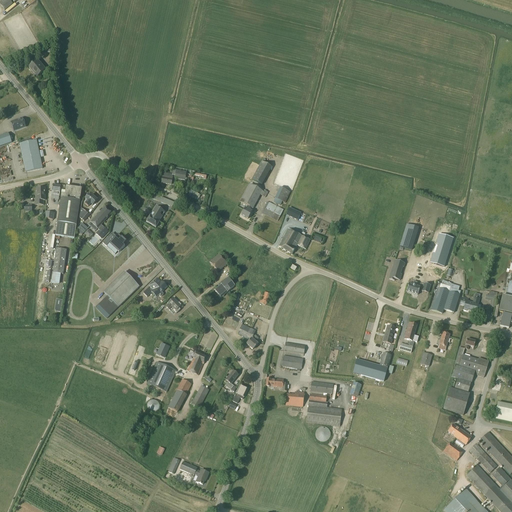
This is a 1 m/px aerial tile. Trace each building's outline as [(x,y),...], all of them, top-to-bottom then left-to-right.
[(1,0),(0,1),(0,5),(5,11),(12,5),(8,0),(1,0)] [(34,74),(37,77),(44,71),(36,61),(29,66),(35,73),(34,74)] [(22,119),(11,123),(14,131),(25,127),(22,119)] [(8,133),(0,136),(0,146),(12,143),(8,133)] [(19,144),(25,172),(42,168),(40,157),(42,156),(42,152),(39,153),(37,141),(19,144)] [(251,180),(262,185),(271,167),(261,162),(251,180)] [(161,183),(171,184),(173,175),(175,175),(174,179),(185,180),(186,172),(173,170),(172,174),(165,173),(164,176),(162,176),(161,183)] [(245,217),(248,219),(252,212),(250,211),(252,209),(253,209),(260,195),(265,198),(268,193),(250,183),(250,185),(249,184),(239,202),(248,206),(246,209),(245,208),(241,215),(242,215),(242,216),(244,217),(245,217)] [(51,199),(58,200),(59,197),(60,186),(53,185),(51,196),(52,196),(51,199)] [(55,236),(74,239),(79,205),(81,205),(82,202),(79,201),(81,189),(62,186),(55,236)] [(276,204),(283,207),(285,203),(290,192),(280,187),(273,203),(276,205),(276,204)] [(35,195),(35,205),(43,205),(43,200),(44,200),(44,188),(36,188),(37,195),(35,195)] [(192,191),(190,196),(197,200),(199,195),(192,191)] [(85,204),(88,207),(91,204),(93,205),(97,200),(91,195),(91,196),(88,193),(84,198),(88,201),(85,204)] [(151,198),(163,203),(164,199),(152,195),(151,198)] [(262,213),(278,221),(283,210),(267,202),(262,213)] [(111,214),(105,207),(91,222),(99,230),(96,234),(101,239),(107,231),(101,225),(111,214)] [(146,222),(156,228),(159,222),(159,221),(164,212),(155,207),(150,216),(146,222)] [(79,217),(84,222),(90,215),(81,208),(79,217)] [(298,220),(301,213),(289,208),(286,214),(298,220)] [(44,219),(53,220),(54,214),(45,212),(44,219)] [(88,229),(83,224),(78,229),(84,233),(88,229)] [(419,228),(407,224),(400,246),(412,250),(419,228)] [(278,247),(292,254),(297,245),(305,249),(310,240),(288,229),(278,247)] [(124,246),(127,242),(119,235),(115,238),(112,235),(103,244),(107,248),(110,245),(119,254),(125,247),(124,246)] [(433,253),(430,263),(444,268),(453,239),(439,235),(436,244),(438,245),(435,254),(433,253)] [(51,284),(59,285),(60,274),(63,274),(66,250),(56,249),(53,273),(52,273),(51,284)] [(210,262),(218,272),(227,264),(219,255),(210,262)] [(405,264),(395,261),(389,280),(394,281),(395,280),(399,281),(401,275),(400,275),(402,267),(403,268),(405,264)] [(98,305),(109,316),(139,287),(124,272),(104,292),(107,296),(98,305)] [(214,290),(221,298),(235,286),(228,278),(214,290)] [(160,283),(157,280),(153,283),(143,293),(147,298),(153,291),(158,296),(160,297),(161,297),(163,296),(163,294),(161,293),(166,288),(161,283),(160,283)] [(407,291),(418,295),(420,287),(416,286),(417,283),(414,282),(413,285),(409,284),(407,291)] [(422,292),(428,293),(431,286),(425,284),(422,292)] [(438,289),(431,311),(442,314),(443,310),(454,313),(459,296),(460,292),(458,291),(450,289),(450,288),(441,285),(440,285),(439,289),(438,289)] [(259,303),(266,305),(270,295),(264,292),(259,303)] [(489,307),(494,308),(497,293),(489,292),(489,296),(486,295),(485,300),(491,301),(489,307)] [(500,326),(509,328),(511,315),(511,298),(502,296),(499,312),(503,313),(500,326)] [(180,306),(181,305),(179,303),(177,304),(176,302),(173,298),(168,303),(168,304),(165,307),(173,314),(174,312),(176,314),(180,310),(178,308),(180,307),(180,306)] [(464,309),(476,312),(480,299),(474,298),(472,304),(466,303),(467,300),(461,299),(460,305),(465,306),(464,309)] [(404,339),(417,342),(418,337),(414,336),(417,325),(410,323),(410,326),(408,326),(407,330),(408,330),(407,335),(406,334),(404,339)] [(239,331),(252,338),(255,331),(242,325),(239,331)] [(383,342),(391,344),(395,328),(387,326),(383,342)] [(438,349),(445,351),(449,335),(442,333),(438,349)] [(247,344),(253,350),(257,344),(255,342),(258,338),(255,336),(252,340),(251,339),(247,344)] [(130,338),(126,348),(133,351),(138,341),(130,338)] [(464,349),(468,350),(469,346),(474,347),(475,341),(467,339),(465,345),(464,349)] [(281,367),(301,370),(303,359),(290,357),(290,353),(304,355),(305,346),(285,343),(284,352),(287,352),(287,357),(283,356),(281,367)] [(164,358),(169,347),(162,344),(157,355),(164,358)] [(399,350),(411,354),(412,347),(400,344),(399,350)] [(135,358),(141,360),(145,347),(139,345),(135,358)] [(443,410),(463,416),(470,394),(468,393),(474,375),(484,378),(489,362),(478,359),(478,360),(463,355),(464,349),(459,348),(454,365),(455,366),(452,377),(457,379),(454,389),(450,388),(443,410)] [(188,371),(198,376),(203,364),(206,357),(195,352),(193,358),(194,358),(188,371)] [(383,353),(379,365),(387,367),(391,356),(383,353)] [(420,365),(429,367),(432,356),(423,353),(420,365)] [(382,382),(387,368),(387,367),(379,365),(379,366),(355,358),(351,372),(382,382)] [(406,367),(408,361),(398,358),(396,364),(406,367)] [(147,384),(166,392),(176,371),(157,362),(147,384)] [(238,376),(233,371),(225,380),(228,383),(225,387),(230,391),(233,387),(231,385),(238,376)] [(282,391),(287,392),(287,384),(283,383),(283,380),(270,379),(271,379),(267,379),(266,387),(270,387),(283,388),(282,391)] [(168,408),(177,413),(187,396),(186,395),(191,385),(182,380),(177,390),(177,391),(168,408)] [(327,397),(332,397),(333,385),(311,382),(310,392),(327,394),(327,397)] [(360,384),(353,383),(350,394),(357,396),(360,384)] [(191,404),(199,408),(209,390),(201,386),(191,404)] [(232,402),(237,404),(240,398),(243,400),(247,390),(247,388),(245,387),(243,388),(240,386),(232,402)] [(285,406),(303,407),(304,393),(294,392),(294,395),(286,394),(285,406)] [(306,423),(340,427),(341,409),(327,408),(327,403),(326,403),(326,397),(310,395),(306,423)] [(159,406),(159,405),(159,403),(158,402),(157,401),(156,400),(155,400),(153,399),(152,399),(151,399),(149,400),(148,400),(147,401),(146,402),(146,403),(145,405),(145,406),(145,408),(146,409),(146,410),(147,411),(148,412),(149,413),(151,413),(152,414),(153,413),(155,413),(156,412),(157,412),(158,410),(159,409),(159,408),(159,406)] [(494,419),(511,422),(511,405),(497,403),(494,419)] [(330,434),(330,432),(329,431),(329,429),(328,428),(326,427),(325,426),(323,425),(322,425),(320,425),(319,426),(317,427),(316,428),(315,429),(314,431),(313,432),(313,434),(313,435),(314,437),(315,438),(316,440),(317,441),(319,442),(320,442),(321,442),(323,442),(325,442),(326,441),(328,440),(329,438),(329,437),(330,435),(330,434)] [(454,437),(465,446),(471,438),(459,429),(453,425),(447,432),(454,436),(454,437)] [(479,442),(510,475),(511,472),(511,458),(488,433),(479,442)] [(443,452),(456,461),(462,453),(449,444),(443,452)] [(469,451),(490,474),(497,467),(476,444),(469,451)] [(165,450),(160,447),(156,453),(161,456),(165,450)] [(168,473),(173,475),(179,461),(174,459),(168,473)] [(196,482),(202,485),(205,479),(206,480),(209,473),(201,470),(200,472),(196,470),(197,468),(183,462),(179,470),(194,476),(194,475),(198,477),(196,482)] [(477,466),(466,476),(484,495),(499,511),(511,511),(511,481),(511,480),(510,479),(504,485),(502,487),(502,486),(499,489),(495,485),(477,466)] [(500,468),(491,475),(502,486),(502,487),(504,485),(510,479),(500,468)] [(486,511),(466,490),(443,511),(444,511),(486,511)]
